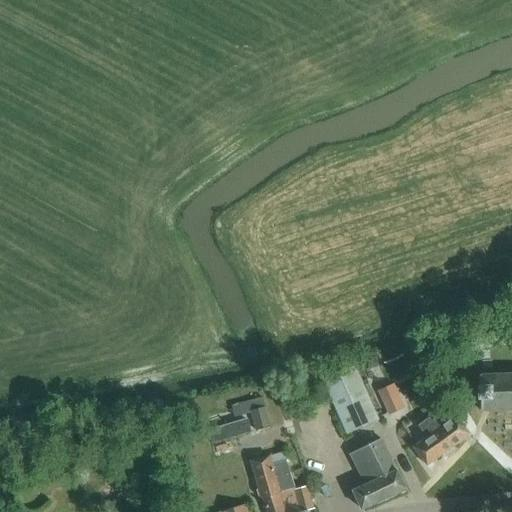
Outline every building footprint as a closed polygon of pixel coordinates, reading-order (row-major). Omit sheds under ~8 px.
[(407,344),(411,359),(421,357),(418,342),(407,344)] [(369,369),(378,365),(375,359),(366,362),(369,369)] [(378,421),(354,364),(321,378),(345,435),(378,421)] [(511,375),(479,377),(480,387),(477,387),(478,400),(480,400),(480,410),(511,410),(511,375)] [(405,409),(394,383),(378,391),(389,416),(405,409)] [(234,416),(252,411),(251,411),(265,407),(262,397),(231,405),(234,416)] [(271,428),(265,407),(251,411),(252,411),(257,432),(271,428)] [(470,435),(451,408),(431,422),(428,418),(417,426),(426,438),(413,447),(426,466),(470,435)] [(362,510),(405,489),(381,440),(350,455),(365,485),(353,491),(362,510)] [(262,498),(288,490),(294,488),(286,460),(272,464),(269,456),(250,461),(261,499),(262,498)] [(300,511),(313,509),(307,486),(294,490),(299,511),(300,511)] [(294,511),(288,490),(262,498),(266,511),(294,511)]
